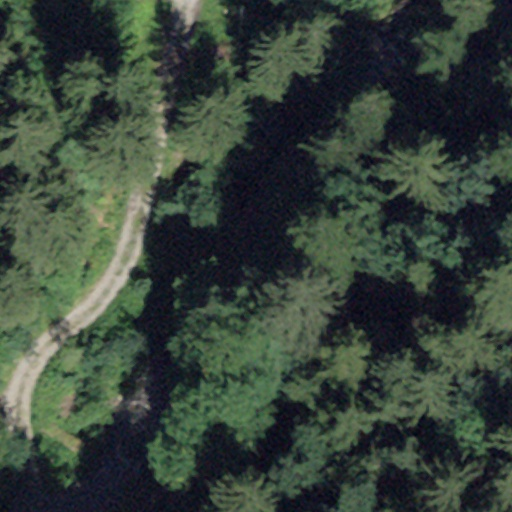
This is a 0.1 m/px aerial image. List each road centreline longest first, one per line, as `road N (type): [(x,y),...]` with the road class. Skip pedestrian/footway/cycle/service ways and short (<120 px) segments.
road 1 (track): [(144,511),(284,381),(405,350),(484,352),(511,372)]
road 2 (track): [(183,0),(148,167),(144,239),(88,318),(30,369)]
road 3 (track): [(30,369),(23,443),(50,511)]
